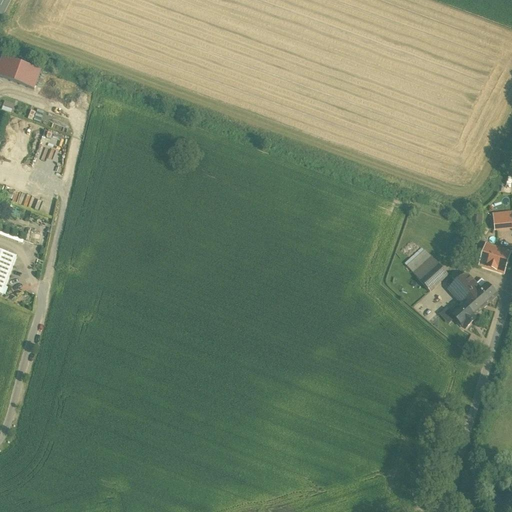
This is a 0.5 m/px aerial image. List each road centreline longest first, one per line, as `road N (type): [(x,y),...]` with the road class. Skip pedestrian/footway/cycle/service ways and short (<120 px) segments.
road 1 (unclassified): [(440,511),(511,290)]
road 2 (unclassified): [(0,436),(47,280)]
